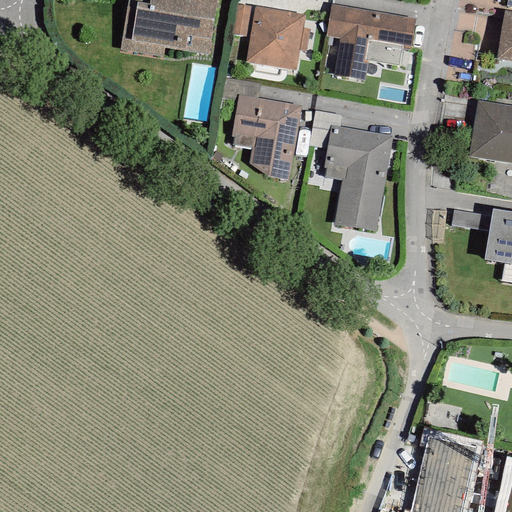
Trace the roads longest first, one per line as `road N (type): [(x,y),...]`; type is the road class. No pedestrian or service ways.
road 1 (residential): [(411,320),(20,42)]
road 2 (residential): [(442,0),(416,181),(411,320)]
road 3 (residential): [(363,511),(432,326)]
